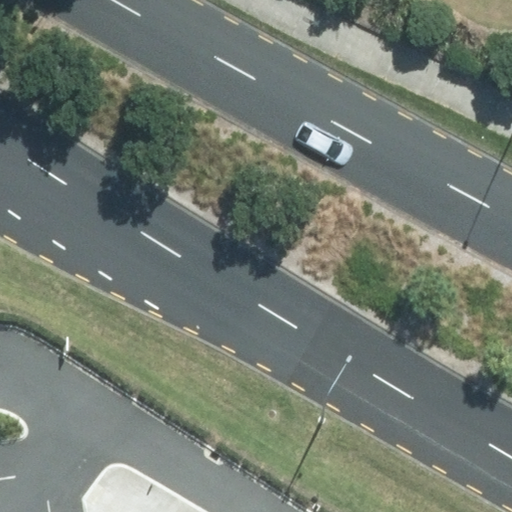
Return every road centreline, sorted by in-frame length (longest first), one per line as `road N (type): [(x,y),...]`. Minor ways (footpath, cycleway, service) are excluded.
road 1 (secondary): [(511,463),(102,210),(0,134)]
road 2 (secondary): [(106,0),(511,219)]
